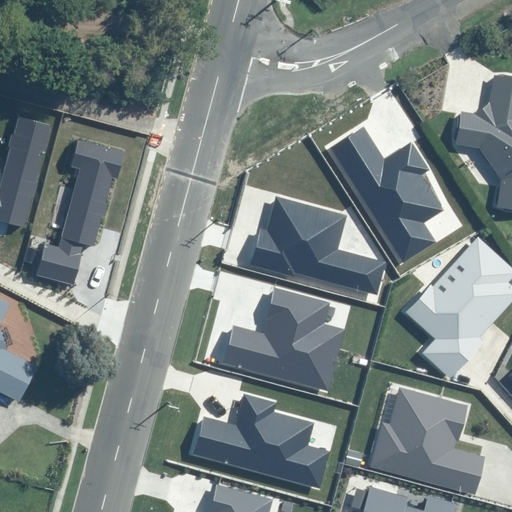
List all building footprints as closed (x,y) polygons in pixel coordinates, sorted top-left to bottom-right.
[(454,142),(477,147),(498,178),(495,207),(511,208),(511,76),(492,75),(490,102),(472,113),(459,112),(454,142)] [(423,353),(451,378),(484,342),(479,337),(511,301),(511,286),(507,282),(511,276),(511,268),(478,238),(433,287),(431,285),(406,312),(436,339),(423,353)] [(0,322),(9,303),(0,298),(0,393),(17,401),(33,367),(1,353),(7,340),(0,336),(0,322)] [(371,466),(474,495),(484,458),(455,450),(467,406),(400,388),(390,424),(383,422),(371,466)] [(452,511),(455,505),(431,498),(426,511),(425,511),(405,506),(407,497),(370,486),(362,511),(452,511)]
